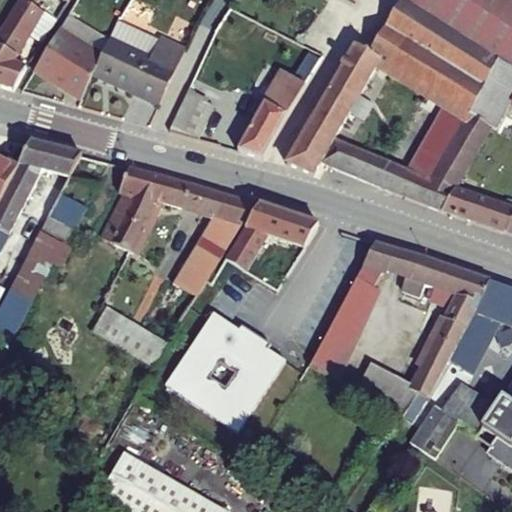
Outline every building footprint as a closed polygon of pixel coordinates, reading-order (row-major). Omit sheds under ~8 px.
[(10,0),(0,17),(0,78),(9,82),(23,60),(12,53),(39,6),(28,0),(10,0)] [(28,0),(39,6),(44,9),(49,0),(28,0)] [(49,0),(44,9),(55,16),(66,0),(49,0)] [(502,226),(503,224),(509,213),(490,205),(448,190),(489,120),(494,123),(511,92),(511,6),(501,0),(394,0),(383,19),(403,31),(385,59),(466,108),(428,174),(403,162),(393,185),(445,206),(502,226)] [(354,36),(315,101),(340,115),(377,54),(385,59),(403,31),(383,19),(367,45),(354,36)] [(71,90),(83,68),(94,49),(56,26),(32,66),(71,90)] [(83,68),(146,104),(177,51),(154,37),(143,57),(103,33),(94,49),(83,68)] [(233,143),(257,149),(297,80),(286,73),(280,83),(270,76),(233,143)] [(161,124),(192,132),(208,97),(180,84),(161,124)] [(315,101),(307,115),(332,130),(340,115),(315,101)] [(307,115),(283,156),(311,167),(319,153),(376,178),(386,154),(331,132),(332,130),(307,115)] [(0,222),(5,225),(8,219),(23,192),(29,180),(40,161),(66,168),(78,146),(26,135),(22,142),(8,169),(0,183),(0,222)] [(45,207),(68,219),(104,153),(78,146),(66,168),(45,207)] [(386,154),(376,178),(393,185),(403,162),(386,154)] [(118,234),(101,265),(124,278),(147,292),(137,309),(164,324),(187,284),(189,286),(201,265),(205,268),(249,195),(125,159),(114,179),(119,182),(98,222),(118,234)] [(23,192),(32,197),(39,185),(29,180),(23,192)] [(256,197),(245,217),(305,233),(317,213),(258,194),(256,197)] [(503,224),(511,227),(511,207),(509,213),(503,224)] [(15,231),(18,224),(8,219),(5,225),(15,231)] [(0,311),(0,337),(15,345),(66,240),(41,228),(0,311)] [(445,362),(448,356),(490,282),(379,244),(349,300),(345,307),(364,316),(389,273),(456,299),(424,359),(428,361),(415,383),(346,347),(328,338),(314,359),(413,412),(431,385),(439,373),(445,362)] [(117,291),(124,279),(101,265),(94,277),(117,291)] [(502,321),(511,326),(511,290),(490,282),(448,356),(469,370),(502,321)] [(167,375),(242,423),(289,349),(270,337),(273,333),(263,327),(243,314),(240,318),(214,301),(167,375)] [(144,359),(156,332),(102,307),(90,334),(144,359)] [(346,347),(364,316),(345,307),(328,338),(346,347)] [(308,360),(321,328),(304,321),(292,354),(308,360)] [(417,439),(436,453),(456,423),(475,438),(482,428),(499,404),(499,403),(465,382),(447,408),(441,404),(417,439)] [(511,387),(506,396),(505,395),(499,403),(499,404),(482,428),(495,437),(488,447),(490,449),(487,453),(511,470),(511,387)] [(215,511),(221,503),(118,443),(94,484),(142,511),(215,511)]
